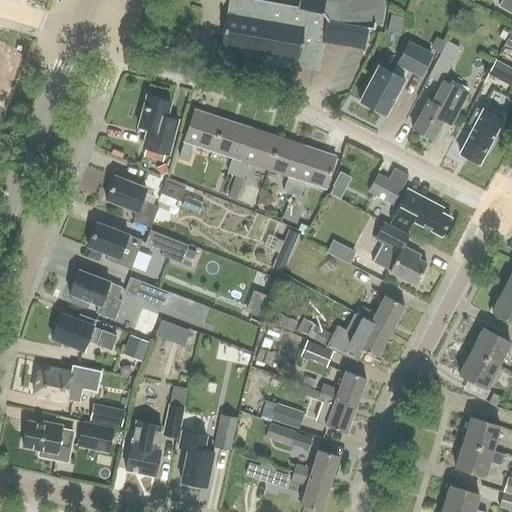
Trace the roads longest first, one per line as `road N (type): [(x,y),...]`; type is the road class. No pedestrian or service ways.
road 1 (residential): [(499,212),(345,126),(113,53)]
road 2 (residential): [(361,511),(398,400),(499,212)]
road 3 (unclassified): [(0,356),(113,53)]
road 4 (tertiary): [(0,231),(77,34)]
road 5 (residential): [(132,511),(0,471)]
